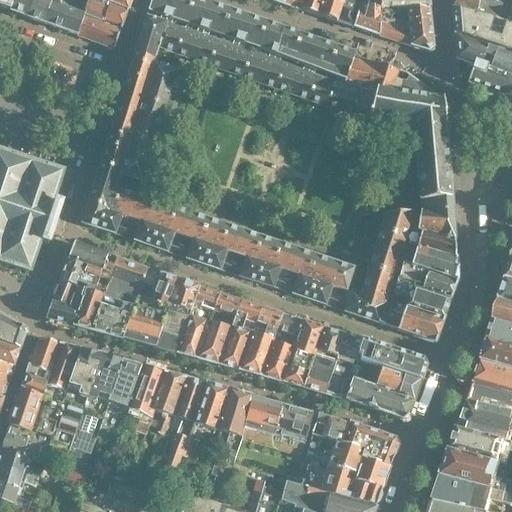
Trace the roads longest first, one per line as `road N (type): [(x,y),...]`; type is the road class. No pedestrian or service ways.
road 1 (residential): [(0,308),(32,327),(114,70)]
road 2 (residential): [(114,70),(0,29)]
